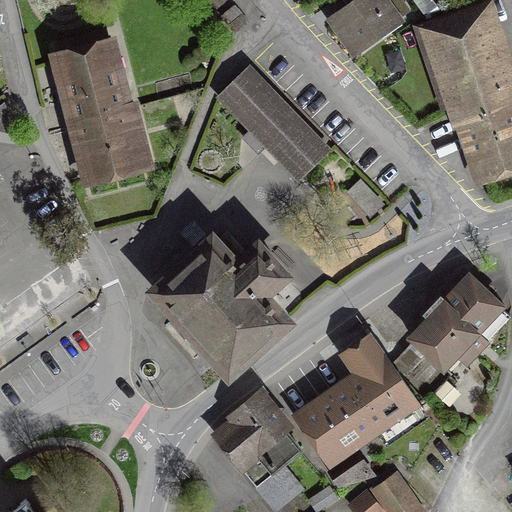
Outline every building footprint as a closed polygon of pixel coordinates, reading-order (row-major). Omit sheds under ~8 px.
[(344,0),(352,10),(331,25),(355,56),(409,15),(398,0),(344,0)] [(497,19),(492,5),(434,25),(484,175),(511,165),(511,110),(510,111),(481,24),(497,19)] [(59,59),(74,118),(126,105),(110,46),(108,47),(104,32),(57,44),(61,59),(59,59)] [(249,66),(218,95),(299,179),(329,150),(249,66)] [(141,164),(126,105),(74,118),(89,178),(141,164)] [(229,371),(285,321),(262,294),(284,275),(258,245),(235,266),(212,240),(156,291),(229,371)] [(466,363),(511,315),(465,272),(438,300),(441,303),(429,316),(430,317),(412,337),(444,366),(456,353),(466,363)] [(344,355),(360,379),(303,418),(333,461),(376,431),(372,425),(388,413),(394,421),(419,403),(372,335),(344,355)] [(286,430),(288,428),(259,392),(230,416),(236,424),(218,438),(257,486),(301,449),(286,430)] [(356,452),(334,468),(342,481),(370,472),(356,452)] [(423,511),(397,473),(373,489),(388,511),(423,511)] [(353,511),(388,511),(373,489),(349,505),(353,511)] [(54,511),(51,507),(44,511),(37,511),(26,498),(8,511),(54,511)]
